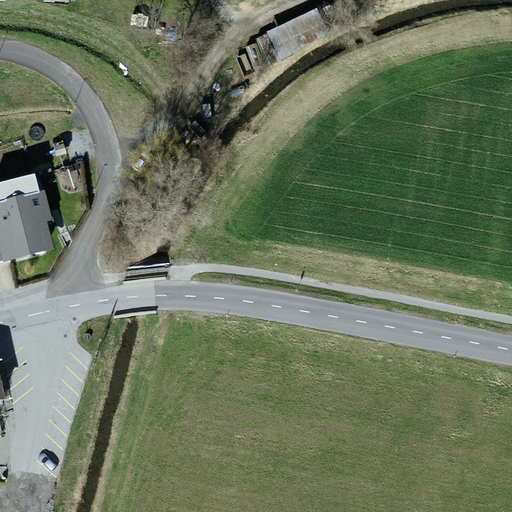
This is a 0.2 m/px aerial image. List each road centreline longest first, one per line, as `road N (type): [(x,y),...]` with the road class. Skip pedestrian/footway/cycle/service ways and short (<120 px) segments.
road 1 (unclassified): [(511,349),(269,303),(190,296),(65,309)]
road 2 (residential): [(65,309),(113,168),(98,118),(65,75),(0,50)]
road 3 (track): [(319,0),(261,24),(187,93),(105,208)]
